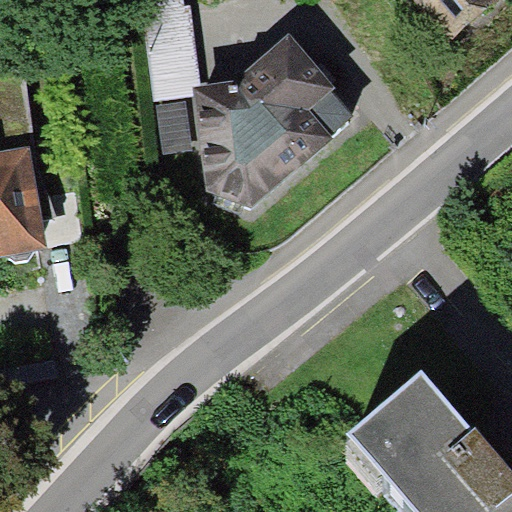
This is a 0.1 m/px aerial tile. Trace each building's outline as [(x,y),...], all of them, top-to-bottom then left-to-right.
[(184,0),(141,0),(155,102),(196,97),(195,86),(202,85),(192,5),(186,6),(184,0)] [(411,0),(447,42),(496,0),(411,0)] [(331,79),(294,33),(239,79),(202,85),(195,86),(196,97),(208,190),(253,208),(334,140),(331,136),(355,116),(334,91),(339,88),(331,79)] [(0,59),(0,136),(33,131),(23,71),(0,59)] [(186,103),(160,107),(166,151),(191,148),(186,103)] [(0,256),(49,248),(39,191),(32,146),(0,151),(0,256)] [(346,448),(401,511),(511,511),(511,494),(419,386),(346,448)]
